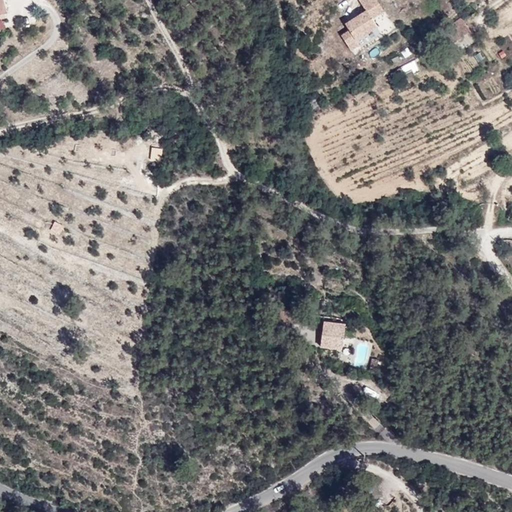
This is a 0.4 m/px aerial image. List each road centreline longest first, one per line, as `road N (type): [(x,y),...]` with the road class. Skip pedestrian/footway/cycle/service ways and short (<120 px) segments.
road 1 (unclassified): [(488,238),(475,231),(354,229),(246,179),(228,165),(149,0)]
road 2 (unclassified): [(234,511),(351,449),(408,453),(511,482)]
